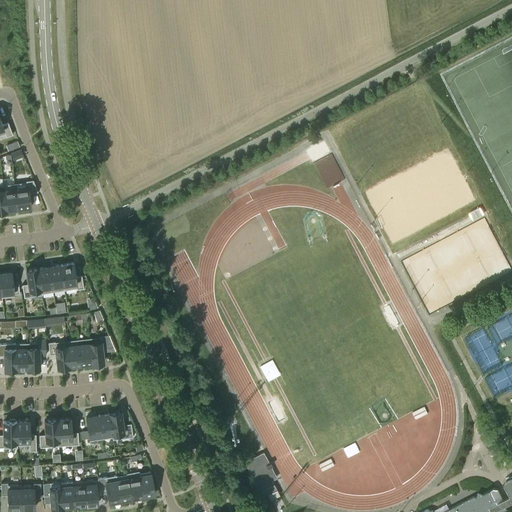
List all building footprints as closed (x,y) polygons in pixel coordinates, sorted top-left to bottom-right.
[(2,125),(0,119),(0,135),(4,133),(6,137),(12,134),(8,123),(2,125)] [(21,149),(11,153),(14,159),(23,156),(21,149)] [(313,161),(327,187),(345,178),(331,151),(313,161)] [(37,192),(33,179),(26,180),(26,182),(14,183),(17,208),(30,207),(28,193),(37,192)] [(14,183),(3,185),(6,210),(17,208),(14,183)] [(81,275),(75,276),(73,262),(60,264),(64,289),(76,287),(76,288),(83,287),(81,275)] [(60,264),(49,266),(52,291),(64,289),(60,264)] [(49,266),(37,268),(41,294),(42,294),(42,293),(52,291),(49,266)] [(37,268),(26,269),(28,283),(21,284),(23,297),(41,294),(37,268)] [(13,293),(19,293),(18,285),(12,285),(11,271),(0,272),(0,279),(2,296),(13,295),(13,293)] [(100,336),(89,338),(92,363),(104,362),(102,348),(113,347),(115,350),(109,335),(100,336)] [(89,338),(78,339),(80,364),(92,363),(89,338)] [(38,342),(27,343),(28,368),(28,370),(34,370),(34,368),(40,368),(39,354),(45,354),(45,339),(38,339),(38,342)] [(66,340),(69,366),(80,364),(78,339),(69,340),(66,340)] [(69,366),(66,340),(55,342),(55,341),(48,342),(49,354),(56,353),(57,367),(62,366),(62,368),(69,368),(68,366),(69,366)] [(15,343),(0,343),(0,355),(4,355),(4,369),(16,368),(15,343)] [(28,368),(27,343),(15,343),(16,368),(28,368)] [(274,359),(261,366),(269,381),(282,375),(274,359)] [(113,437),(112,437),(112,439),(133,436),(130,418),(122,419),(121,411),(109,413),(113,437)] [(113,437),(109,413),(98,414),(101,439),(112,437),(113,437)] [(101,439),(98,414),(86,416),(89,440),(101,439)] [(17,445),(16,421),(15,421),(15,418),(9,419),(9,421),(3,421),(3,434),(0,434),(0,446),(4,447),(4,448),(17,447),(17,445)] [(59,445),(78,444),(78,432),(71,432),(70,418),(57,419),(59,445)] [(59,445),(57,419),(44,420),(45,434),(39,434),(40,447),(59,445)] [(17,445),(29,445),(29,451),(36,451),(36,434),(29,434),(29,420),(16,421),(17,445)] [(352,454),(364,449),(360,439),(348,445),(352,454)] [(85,458),(84,448),(76,448),(77,459),(85,458)] [(259,454),(243,462),(259,492),(273,484),(269,476),(274,473),(262,452),(259,454)] [(139,473),(139,470),(126,473),(126,474),(127,474),(132,498),(143,496),(139,473)] [(139,473),(143,496),(155,493),(150,471),(139,473)] [(127,474),(126,474),(116,476),(120,500),(132,498),(127,474)] [(109,502),(120,500),(116,476),(116,475),(104,477),(104,476),(97,477),(98,479),(100,490),(106,489),(109,502)] [(510,495),(503,499),(506,504),(511,500),(511,477),(506,481),(505,484),(510,495)] [(100,490),(98,479),(84,480),(86,505),(98,504),(97,494),(101,494),(100,490)] [(72,481),(74,506),(86,505),(84,480),(72,481)] [(61,482),(61,481),(42,483),(43,495),(50,495),(51,508),(63,506),(61,482)] [(63,506),(74,506),(72,481),(61,482),(63,506)] [(8,509),(21,508),(20,485),(21,485),(21,484),(7,484),(7,482),(1,482),(1,495),(7,495),(8,509)] [(20,485),(21,508),(34,508),(34,497),(41,497),(40,483),(33,483),(33,485),(21,485),(20,485)] [(509,511),(506,504),(503,499),(497,489),(493,487),(483,493),(483,495),(477,498),(476,496),(474,495),(442,511),(434,511),(433,510),(427,509),(420,511),(509,511)] [(276,489),(267,494),(270,499),(279,495),(276,489)]
